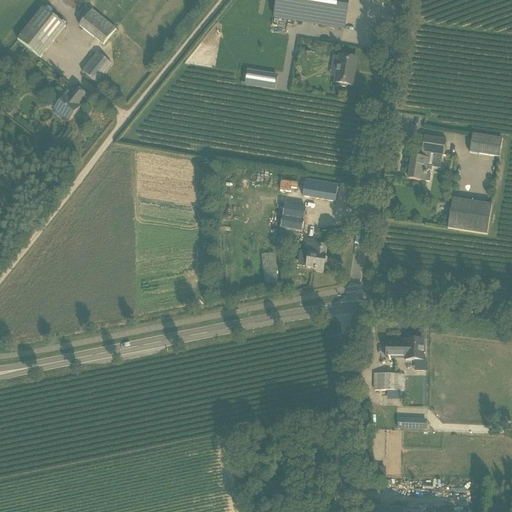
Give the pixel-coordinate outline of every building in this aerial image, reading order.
[(295,7),(346,15),(348,0),(276,0),(274,17),(293,21),(295,7)] [(43,9),(18,40),(40,59),(66,27),(43,9)] [(92,10),(79,26),(103,46),(116,30),(92,10)] [(82,72),(97,84),(112,66),(97,53),(82,72)] [(352,87),(357,59),(339,56),(335,84),(340,85),(341,87),(346,88),(347,86),(352,87)] [(277,76),(247,72),(245,85),(275,90),(277,76)] [(87,97),(75,87),(67,98),(65,97),(63,96),(58,102),(60,104),(55,110),(56,111),(55,114),(61,119),(63,117),(69,122),(80,108),(79,107),(87,97)] [(4,112),(13,119),(18,112),(9,105),(4,112)] [(470,154),(500,158),(502,140),(472,135),(470,154)] [(412,157),(409,179),(430,183),(433,166),(428,166),(430,154),(435,155),(443,156),(446,141),(425,138),(422,153),(423,153),(422,159),(412,157)] [(297,189),(298,182),(281,181),(280,190),(291,191),(291,188),(297,189)] [(337,186),(306,181),(304,197),(335,202),(337,186)] [(452,200),(448,229),(487,235),(492,206),(452,200)] [(302,233),(306,209),(284,205),(280,229),(288,230),(302,233)] [(288,230),(280,229),(280,233),(279,233),(278,243),(288,245),(289,235),(288,235),(288,230)] [(327,247),(316,245),(315,254),(309,253),(307,268),(315,269),(315,271),(323,272),(325,263),(324,263),(325,258),(326,257),(325,256),(327,247)] [(263,254),(264,284),(277,283),(276,254),(263,254)] [(386,343),(386,359),(405,359),(405,361),(423,361),(423,354),(425,354),(425,348),(423,348),(423,341),(406,341),(406,343),(386,343)] [(404,375),(375,375),(375,392),(404,392),(404,375)] [(398,419),(397,429),(426,430),(427,420),(398,419)] [(471,511),(472,504),(452,503),(451,508),(447,508),(447,511),(471,511)]
